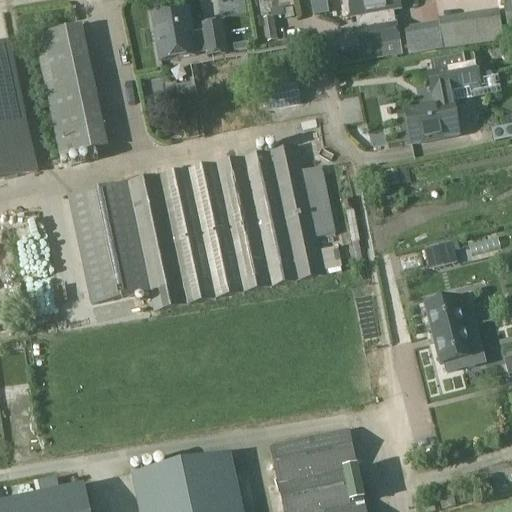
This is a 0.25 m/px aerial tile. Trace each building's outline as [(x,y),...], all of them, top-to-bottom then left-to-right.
[(345,2),(343,5),(345,15),(347,17),(350,16),(351,19),(364,17),(366,31),(355,32),(358,50),(381,46),(372,0),(347,0),(348,2),(345,2)] [(372,0),(381,46),(399,43),(396,26),(390,27),(388,13),(400,11),(397,0),(372,0)] [(511,0),(502,0),(508,34),(511,33),(511,0)] [(160,14),(152,16),(160,63),(195,57),(195,52),(206,50),(208,58),(225,55),(220,24),(202,27),(204,34),(192,36),(187,10),(180,11),(174,7),(163,9),(160,14)] [(498,14),(435,23),(439,52),(502,43),(498,14)] [(79,18),(31,25),(50,149),(98,141),(79,18)] [(270,20),(263,21),(264,28),(267,45),(277,43),(273,21),(273,19),(270,20)] [(399,19),(399,39),(430,40),(431,20),(399,19)] [(328,43),(320,45),(324,69),(332,68),(328,43)] [(3,46),(0,46),(0,180),(31,174),(3,46)] [(437,106),(404,113),(411,147),(459,137),(452,103),(451,104),(449,92),(469,87),(480,85),(476,66),(474,55),(430,63),(433,75),(430,75),(434,95),(435,95),(437,106)] [(253,59),(240,61),(241,77),(256,76),(253,59)] [(294,75),(262,80),(267,111),(300,105),(294,75)] [(298,150),(67,198),(90,307),(150,295),(154,313),(325,277),(330,276),(303,149),(298,150)] [(395,173),(378,177),(381,189),(387,187),(387,188),(398,186),(395,173)] [(438,257),(425,260),(428,273),(442,270),(438,257)] [(467,298),(425,308),(432,338),(475,328),(467,298)] [(475,328),(432,338),(440,367),(443,366),(446,375),(485,365),(475,328)] [(2,445),(22,445),(22,388),(18,388),(18,400),(2,400),(2,445)] [(364,511),(348,433),(270,450),(282,511),(364,511)] [(241,511),(230,458),(132,478),(139,511),(241,511)] [(511,463),(491,470),(498,493),(511,488),(511,463)]
